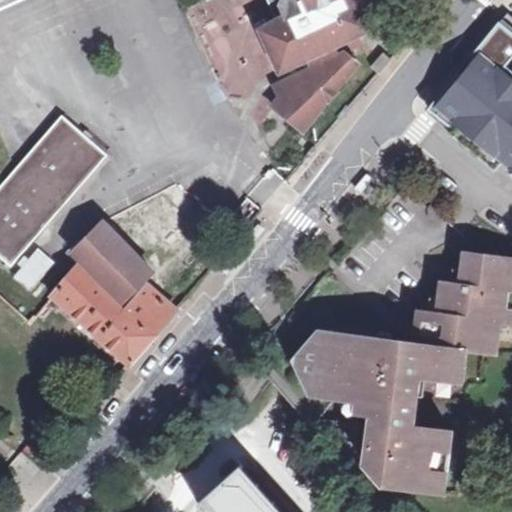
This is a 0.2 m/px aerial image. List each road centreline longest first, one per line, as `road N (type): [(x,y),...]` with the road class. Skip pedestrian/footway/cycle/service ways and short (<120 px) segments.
road 1 (secondary): [(53,511),(386,111)]
road 2 (residential): [(386,111),(511,211)]
road 3 (secondary): [(386,111),(475,0)]
